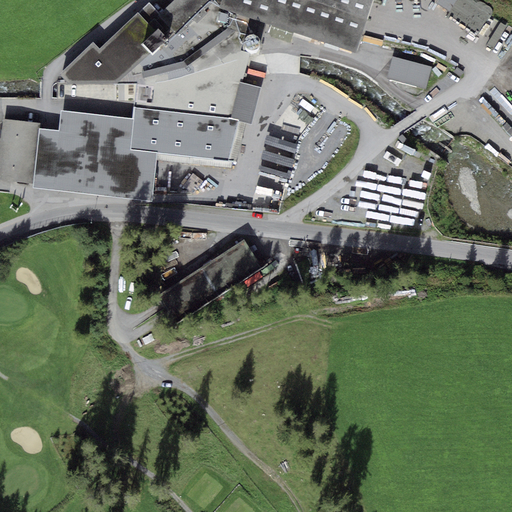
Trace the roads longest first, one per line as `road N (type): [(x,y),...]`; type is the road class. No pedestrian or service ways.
road 1 (tertiary): [(0,235),(114,209),(511,257)]
road 2 (track): [(0,373),(172,511)]
road 3 (track): [(138,362),(212,412),(295,511)]
road 4 (track): [(138,362),(295,319)]
road 5 (track): [(114,209),(112,298),(138,362)]
